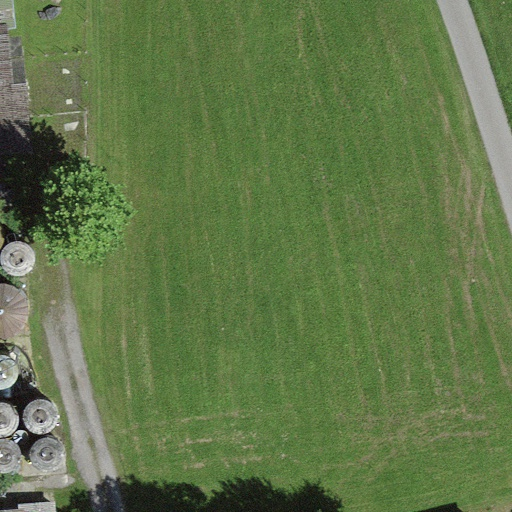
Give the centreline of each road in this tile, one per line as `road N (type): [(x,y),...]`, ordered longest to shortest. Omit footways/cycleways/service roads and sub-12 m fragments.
road 1 (track): [(104,511),(37,216)]
road 2 (track): [(511,182),(454,0)]
